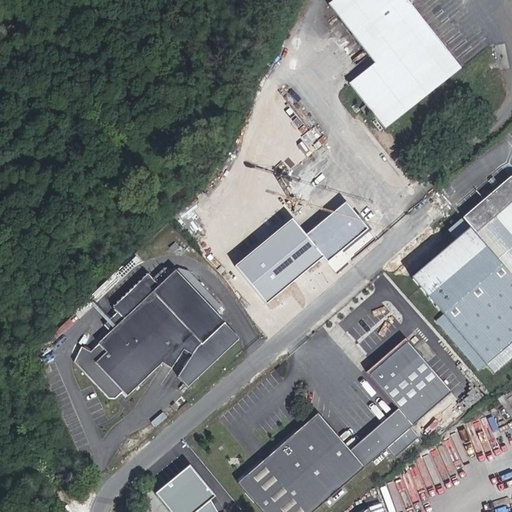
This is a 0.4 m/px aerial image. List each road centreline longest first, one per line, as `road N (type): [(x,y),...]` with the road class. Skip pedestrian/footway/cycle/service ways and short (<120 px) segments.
road 1 (unclassified): [(432,209),(185,417),(108,492),(102,511)]
road 2 (unknown): [(409,229),(299,64),(321,0)]
road 3 (unknown): [(116,485),(90,471),(60,350),(88,308)]
